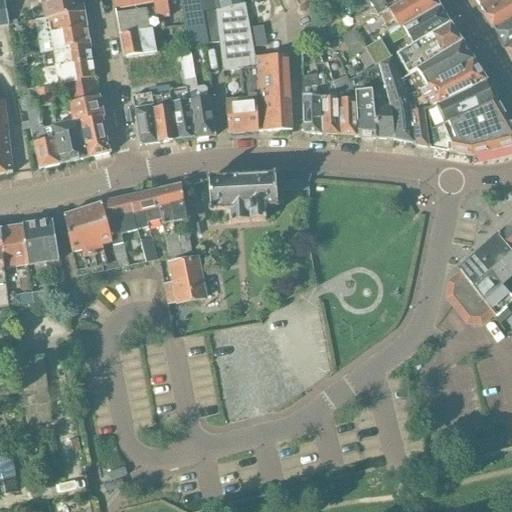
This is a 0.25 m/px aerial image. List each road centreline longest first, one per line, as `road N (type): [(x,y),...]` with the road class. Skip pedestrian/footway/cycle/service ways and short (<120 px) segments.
road 1 (residential): [(125,174),(298,158),(449,177)]
road 2 (residential): [(317,410),(405,342),(421,315),(449,177)]
road 3 (residential): [(93,0),(125,174)]
road 4 (residential): [(0,202),(125,174)]
